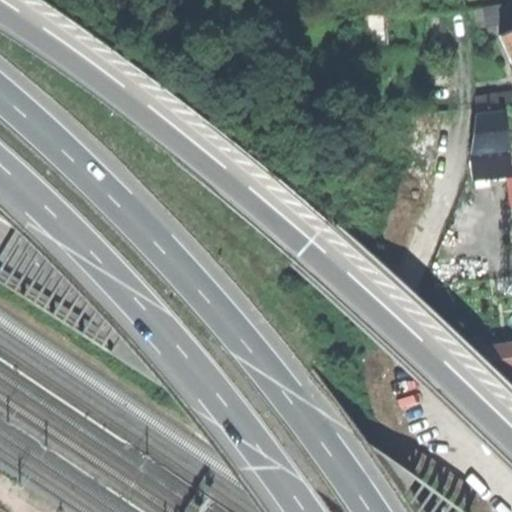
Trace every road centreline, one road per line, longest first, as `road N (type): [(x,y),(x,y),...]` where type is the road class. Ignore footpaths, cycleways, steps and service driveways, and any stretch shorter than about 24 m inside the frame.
road 1 (trunk): [(511,450),(176,133),(0,7)]
road 2 (trunk): [(372,511),(218,308),(0,91)]
road 3 (trunk): [(0,240),(410,511)]
road 4 (trunk): [(0,160),(185,349),(308,511)]
